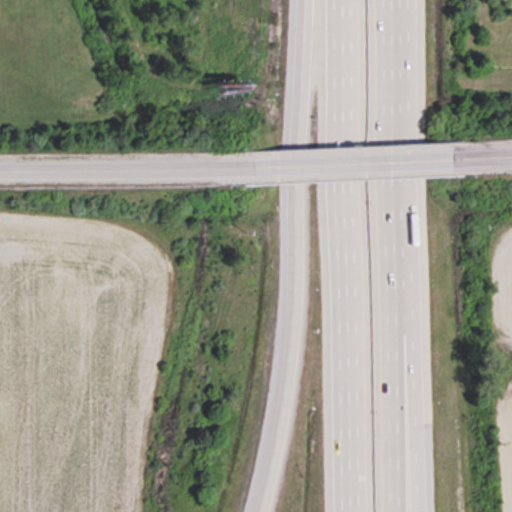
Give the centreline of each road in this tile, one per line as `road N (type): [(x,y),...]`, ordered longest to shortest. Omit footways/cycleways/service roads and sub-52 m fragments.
road 1 (motorway): [(304,0),(288,358),(258,511)]
road 2 (motorway): [(416,511),(392,0)]
road 3 (motorway): [(341,0),(348,511)]
road 4 (motorway): [(395,511),(389,0)]
road 5 (tertiary): [(244,166),(0,168)]
road 6 (tertiary): [(463,157),(244,166)]
